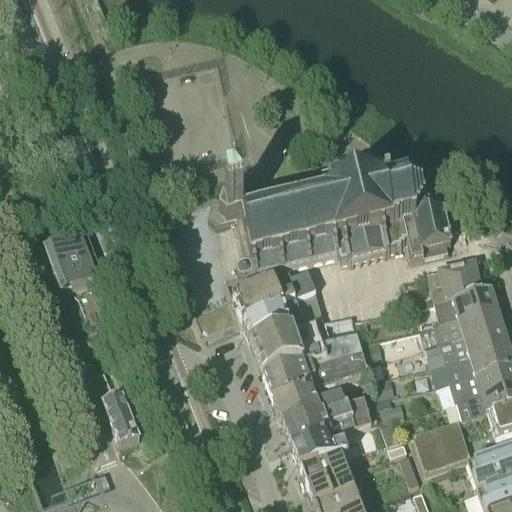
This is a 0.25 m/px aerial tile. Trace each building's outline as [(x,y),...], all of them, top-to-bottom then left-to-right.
[(411,269),(447,261),(445,254),(450,253),(442,220),(438,221),(438,217),(434,218),(433,214),(429,215),(428,211),(423,212),(420,199),(417,200),(416,196),(412,197),(411,194),(407,194),(407,191),(388,195),(388,193),(386,193),(386,192),(389,191),(389,189),(393,188),(390,175),(386,175),(385,173),(382,174),(382,172),(376,173),(375,172),(369,174),(369,172),(365,173),(365,172),(330,180),(330,181),(327,182),(327,184),(321,185),(322,192),(250,209),(241,210),(240,210),(239,210),(239,207),(223,211),(223,213),(211,216),(208,226),(207,226),(208,229),(209,229),(215,236),(234,231),(242,267),(235,270),(235,281),(239,284),(246,285),(258,283),(336,265),(335,264),(338,263),(338,262),(339,262),(341,270),(347,269),(347,271),(389,261),(389,259),(393,258),(394,263),(409,260),(411,269)] [(45,263),(54,284),(59,282),(57,277),(92,262),(86,247),(45,263)] [(54,284),(60,301),(90,289),(94,287),(97,286),(101,284),(92,262),(57,277),(59,282),(54,284)] [(433,310),(479,300),(473,273),(437,282),(436,281),(432,282),(432,281),(426,283),(433,310)] [(232,305),(243,331),(315,302),(310,289),(295,294),(293,289),(287,291),(285,285),(232,305)] [(404,318),(417,315),(413,297),(400,300),(404,318)] [(479,300),(433,310),(438,331),(496,313),(491,297),(479,300)] [(243,331),(244,334),(249,349),(290,341),(291,340),(313,335),(323,333),(323,331),(315,302),(243,331)] [(229,308),(221,312),(230,329),(238,325),(229,308)] [(438,352),(502,333),(496,313),(438,331),(433,333),(438,352)] [(273,409),(312,398),(322,396),(317,382),(329,379),(334,392),(367,383),(359,354),(357,348),(352,328),(337,330),(323,333),(313,335),(324,365),(263,383),(273,409)] [(424,356),(429,374),(507,350),(502,333),(438,352),(424,356)] [(249,349),(263,383),(324,365),(313,335),(291,340),(290,341),(249,349)] [(101,356),(95,340),(78,347),(84,362),(101,356)] [(429,374),(434,392),(511,367),(511,364),(507,350),(429,374)] [(449,391),(454,409),(511,391),(511,367),(434,392),(435,395),(449,391)] [(119,454),(140,445),(135,431),(146,427),(140,411),(128,416),(123,403),(121,404),(115,406),(104,380),(91,385),(103,413),(103,414),(119,454)] [(461,429),(486,421),(511,413),(511,391),(454,409),(454,411),(456,410),(461,429)] [(398,397),(380,403),(386,424),(405,418),(398,397)] [(281,430),(345,413),(340,401),(316,408),(312,398),(273,409),(281,430)] [(291,455),(326,445),(371,432),(363,408),(345,413),(281,430),(291,455)] [(511,413),(486,421),(497,454),(511,449),(511,413)] [(445,474),(469,465),(458,430),(413,444),(425,480),(445,474)] [(339,466),(346,463),(348,463),(343,450),(330,455),(326,445),(291,455),(299,477),(339,466)] [(390,465),(405,459),(403,451),(387,456),(390,465)] [(460,474),(460,475),(470,502),(511,486),(511,455),(467,472),(460,474)] [(404,481),(412,477),(407,463),(398,466),(404,481)] [(299,477),(312,511),(356,511),(339,466),(299,477)] [(409,495),(418,492),(412,477),(404,481),(409,495)] [(511,511),(511,486),(470,502),(473,511),(511,511)] [(415,511),(424,511),(420,500),(412,503),(415,511)]
